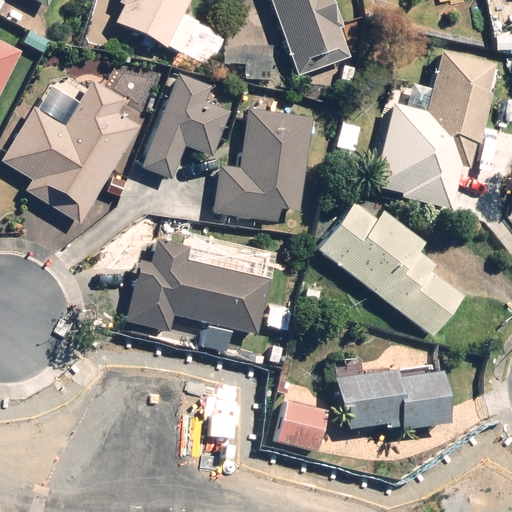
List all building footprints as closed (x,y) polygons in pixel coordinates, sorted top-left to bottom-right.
[(179,15),(186,0),(117,0),(107,21),(178,57),(195,23),(179,15)] [(262,0),(289,77),(344,58),(334,29),(339,27),(329,0),(262,0)] [(26,35),(16,56),(36,65),(45,43),(26,35)] [(0,86),(16,54),(0,45),(0,86)] [(268,50),(231,48),(229,79),(266,81),(268,50)] [(383,98),(362,180),(453,204),(489,67),(433,53),(418,107),(383,98)] [(82,88),(53,71),(0,161),(0,166),(26,182),(20,193),(77,227),(136,127),(110,111),(118,98),(87,80),(82,88)] [(200,104),(205,92),(171,78),(135,168),(165,180),(179,147),(207,158),(225,114),(200,104)] [(233,170),(213,167),(207,214),(271,222),(272,212),(294,215),(307,121),(241,112),(233,170)] [(357,131),(336,125),(329,148),(350,155),(357,131)] [(370,220),(347,203),(311,251),(427,340),(458,299),(425,274),(430,267),(413,254),(420,245),(376,212),(370,220)] [(141,265),(132,263),(120,323),(163,331),(165,319),(250,337),(262,280),(180,263),(182,250),(146,242),(141,265)] [(211,383),(160,371),(150,413),(112,405),(102,450),(221,477),(231,435),(200,428),(211,383)] [(330,379),(332,409),(343,409),(344,428),(393,426),(393,431),(439,430),(437,375),(330,379)] [(321,413),(278,404),(270,445),(313,454),(321,413)] [(0,511),(5,511),(21,449),(0,443),(0,511)] [(338,511),(340,507),(353,506),(357,484),(320,478),(316,501),(290,494),(285,511),(338,511)] [(511,511),(511,496),(465,483),(456,511),(511,511)] [(105,511),(61,501),(58,511),(105,511)]
